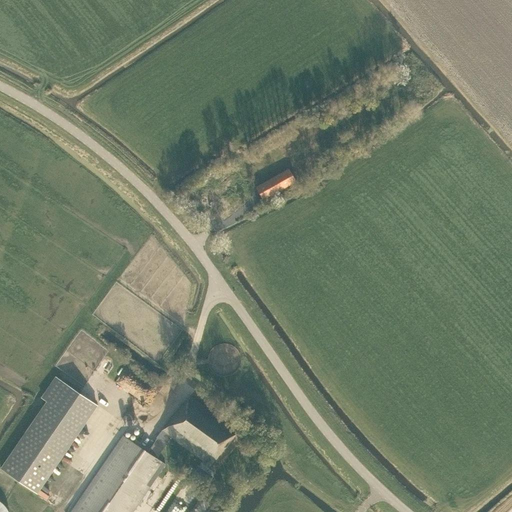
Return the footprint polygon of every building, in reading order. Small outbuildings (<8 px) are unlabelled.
[(251,157),(243,146),(231,154),(237,162),(239,165),(246,160),(248,160),(251,157)] [(288,168),(254,188),(263,202),(296,183),(288,168)] [(206,186),(198,192),(217,215),(223,222),(249,201),(232,179),(216,191),(211,184),(207,187),(206,186)] [(151,398),(157,390),(134,374),(128,382),(151,398)] [(96,405),(56,377),(42,398),(47,402),(1,469),(36,493),(96,405)] [(226,425),(220,421),(221,419),(190,396),(183,405),(182,404),(156,437),(157,438),(147,452),(123,435),(70,511),(132,511),(165,464),(156,458),(166,445),(170,437),(202,461),(207,454),(215,460),(235,434),(225,426),(226,425)] [(0,500),(0,511),(10,511),(8,507),(7,506),(5,504),(3,503),(0,500)]
